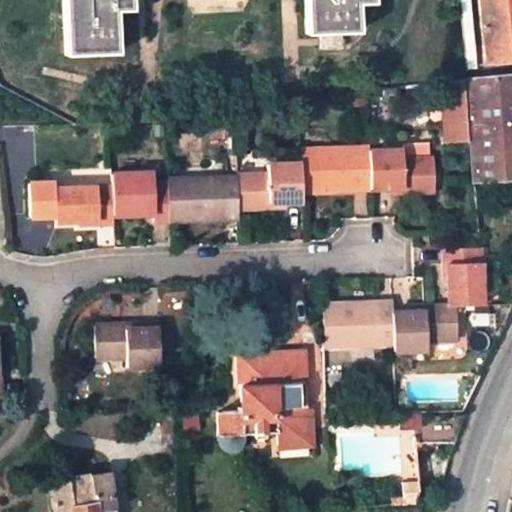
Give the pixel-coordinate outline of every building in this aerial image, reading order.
[(62,0),(65,54),(117,52),(115,10),(131,9),(131,0),(62,0)] [(304,0),(306,33),(358,31),(357,3),(373,2),(372,0),(304,0)] [(511,58),(511,0),(481,0),(487,62),(511,58)] [(511,73),(466,79),(471,126),(511,124),(511,73)] [(450,143),(472,141),(471,126),(466,79),(442,82),(450,143)] [(472,141),(473,151),(511,149),(511,124),(471,126),(472,141)] [(305,162),(306,190),(373,188),(372,150),(356,150),(356,146),(305,147),(305,162)] [(511,177),(511,149),(473,151),(474,178),(511,177)] [(372,150),(373,188),(406,187),(406,193),(438,192),(438,159),(406,159),(405,150),(372,150)] [(240,179),(241,208),(273,206),(273,201),(306,199),(306,190),(305,162),(271,163),(271,173),(240,174),(240,179)] [(116,216),(137,215),(137,209),(155,208),(156,212),(156,215),(156,221),(173,220),(172,181),(155,182),(155,170),(114,171),(114,183),(116,216)] [(172,181),(173,220),(241,218),(241,208),(240,179),(223,180),(223,175),(171,177),(172,181)] [(117,222),(116,216),(114,183),(56,186),(56,179),(31,179),(31,215),(57,214),(57,219),(100,217),(100,222),(117,222)] [(449,265),(451,305),(458,305),(484,304),(483,245),(448,247),(444,246),(445,265),(449,265)] [(439,263),(440,249),(421,248),(420,262),(439,263)] [(380,335),(395,334),(394,313),(394,302),(326,305),(327,343),(380,341),(380,335)] [(459,338),(458,305),(451,305),(426,306),(426,312),(394,313),(395,334),(396,351),(427,350),(426,339),(459,338)] [(126,326),(95,326),(95,356),(127,355),(128,365),(160,363),(159,328),(127,330),(126,326)] [(303,348),(237,352),(241,403),(234,404),(235,417),(215,419),(216,437),(217,440),(218,443),(218,444),(220,447),(222,448),(225,450),(228,451),(230,451),(232,451),(235,450),(237,450),(238,449),(240,447),(242,446),(243,444),(244,441),(245,439),(245,436),(245,434),(244,432),(277,429),(278,442),(310,439),(303,348)] [(111,511),(105,472),(48,481),(53,511),(111,511)] [(434,485),(414,487),(414,502),(434,500),(434,485)]
